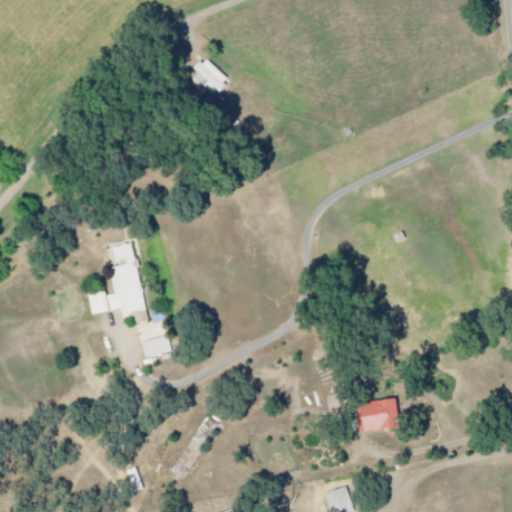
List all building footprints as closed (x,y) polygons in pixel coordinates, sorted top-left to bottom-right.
[(189,79),(210,96),(224,79),(199,58),(190,69),(194,73),(189,79)] [(140,321),(125,243),(105,247),(109,266),(103,267),(108,290),(82,295),(86,315),(114,309),(115,319),(125,317),(126,324),(140,321)] [(134,343),(139,358),(167,351),(162,335),(134,343)] [(350,405),(355,433),(394,426),(389,398),(350,405)] [(173,467),(184,472),(205,430),(194,425),(173,467)] [(322,491),(325,511),(347,511),(343,487),(322,491)]
